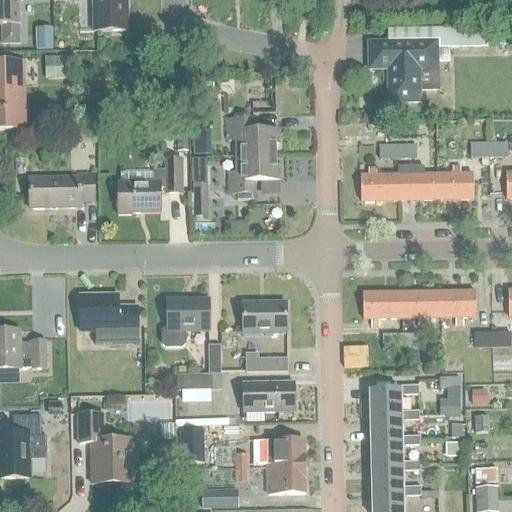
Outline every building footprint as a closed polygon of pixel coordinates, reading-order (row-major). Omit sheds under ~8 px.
[(16,0),(0,0),(0,45),(0,47),(18,47),(16,0)] [(92,0),(94,34),(128,34),(127,0),(92,0)] [(487,49),(487,30),(395,32),(395,42),(436,41),(436,43),(368,44),(368,71),(387,71),(388,104),(420,104),(419,93),(437,93),(437,50),(487,49)] [(35,32),(35,51),(52,51),(51,31),(35,32)] [(216,85),(215,59),(199,59),(200,85),(216,85)] [(21,65),(0,65),(0,132),(23,132),(21,65)] [(235,159),(274,158),(274,147),(279,147),(279,132),(253,133),(253,120),(227,121),(227,143),(235,143),(235,159)] [(193,157),(211,156),(210,138),(192,138),(193,157)] [(506,146),(488,147),(488,161),(507,161),(506,146)] [(415,147),(396,148),(397,162),(415,162),(415,147)] [(469,147),(470,162),(488,161),(488,147),(469,147)] [(397,162),(396,148),(377,149),(378,163),(397,162)] [(274,158),(235,159),(236,175),(228,175),(228,196),(254,196),(254,183),(280,183),(279,168),(275,168),(274,158)] [(181,196),(181,161),(165,162),(165,172),(152,172),(152,184),(116,185),(117,217),(130,217),(130,215),(159,215),(159,190),(164,190),(164,196),(181,196)] [(191,167),(191,186),(192,186),(206,186),(206,167),(191,167)] [(435,177),(423,177),(422,168),(397,169),(397,177),(398,203),(435,202),(435,177)] [(472,176),(460,176),(459,169),(451,169),(451,176),(435,177),(435,202),(473,202),(472,176)] [(397,177),(375,178),(375,171),(367,171),(367,178),(360,178),(360,204),(398,203),(397,177)] [(93,204),(93,176),(79,176),(79,180),(29,180),(29,211),(80,210),(80,204),(93,204)] [(207,219),(206,186),(192,186),(192,219),(207,219)] [(438,320),(452,320),(452,329),(462,328),(462,320),(475,320),(474,294),(438,295),(438,320)] [(377,321),(397,321),(396,295),(362,296),(362,321),(369,321),(369,330),(378,330),(377,321)] [(424,320),(438,320),(438,295),(396,295),(397,321),(416,320),(416,329),(424,329),(424,320)] [(80,321),(80,333),(94,333),(95,347),(137,346),(137,321),(137,311),(118,311),(118,297),(79,298),(80,321)] [(166,302),(167,331),(165,331),(162,334),(162,345),(165,348),(181,348),(184,345),(184,333),(209,333),(208,302),(166,302)] [(286,335),(285,304),(242,305),(242,335),(286,335)] [(0,373),(46,372),(45,344),(30,344),(30,346),(21,346),(20,332),(0,332),(0,373)] [(508,335),(490,336),(490,351),(508,351),(508,335)] [(471,336),(472,351),(490,351),(490,336),(471,336)] [(381,353),(399,353),(399,337),(380,337),(381,353)] [(418,337),(399,337),(399,353),(418,352),(418,337)] [(220,393),(218,348),(206,348),(207,376),(175,378),(176,394),(220,393)] [(244,375),(286,375),(286,362),(257,362),(257,356),(244,356),(244,375)] [(446,391),(459,391),(459,379),(438,378),(438,391),(446,391)] [(292,385),(241,386),(242,414),(293,413),(292,385)] [(369,415),(400,414),(400,399),(417,398),(417,388),(399,389),(400,394),(369,395),(369,415)] [(485,407),(485,393),(471,393),(471,407),(485,407)] [(443,405),(443,418),(460,418),(460,405),(443,405)] [(400,414),(369,415),(370,440),(401,439),(400,424),(418,424),(418,414),(400,414)] [(132,486),(132,443),(103,443),(103,417),(77,417),(78,445),(90,445),(91,487),(132,486)] [(49,461),(48,438),(40,438),(40,418),(13,418),(13,437),(0,436),(0,480),(29,480),(29,461),(49,461)] [(488,435),(487,418),(474,419),(474,435),(488,435)] [(461,441),(461,424),(451,424),(451,441),(461,441)] [(201,432),(179,434),(181,466),(203,464),(201,432)] [(401,439),(370,440),(370,466),(401,465),(401,449),(419,448),(419,439),(401,439)] [(267,469),(303,468),(302,443),(267,443),(267,469)] [(486,444),(474,445),(474,457),(487,456),(486,444)] [(460,445),(445,445),(445,459),(460,458),(460,445)] [(234,458),(235,472),(248,472),(248,458),(234,458)] [(401,465),(370,466),(371,490),(402,489),(402,474),(420,474),(420,464),(401,465)] [(303,468),(267,469),(268,495),(303,494),(303,468)] [(474,472),(475,486),(496,485),(496,471),(474,472)] [(235,473),(235,487),(248,487),(248,473),(235,473)] [(402,489),(371,490),(371,511),(402,511),(402,500),(420,499),(420,501),(438,501),(438,494),(420,494),(420,489),(402,489)] [(497,511),(497,490),(495,490),(474,490),(475,511),(497,511)] [(238,493),(201,493),(201,511),(238,511),(238,493)]
